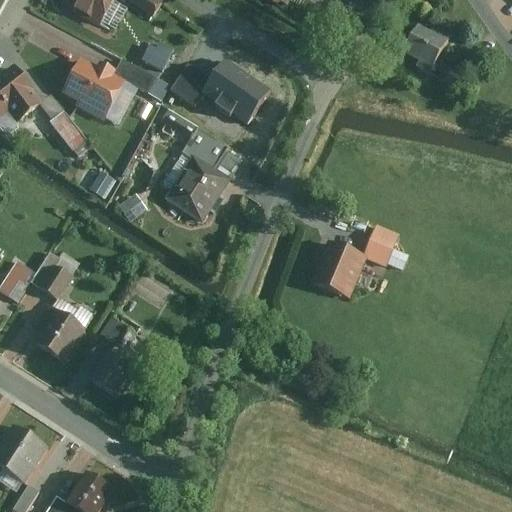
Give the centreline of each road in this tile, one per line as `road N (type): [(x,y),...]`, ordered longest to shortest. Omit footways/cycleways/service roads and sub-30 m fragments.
road 1 (residential): [(331,83),(209,386),(180,495)]
road 2 (residential): [(0,377),(180,495)]
road 3 (residential): [(331,83),(194,0)]
